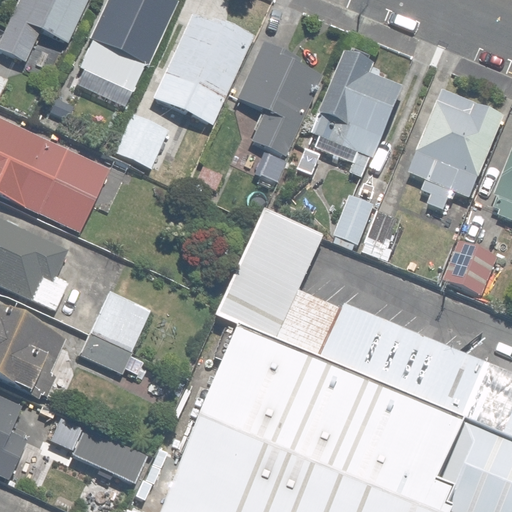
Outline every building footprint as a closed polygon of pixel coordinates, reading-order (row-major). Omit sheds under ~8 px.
[(16,0),(0,37),(0,56),(21,65),(34,37),(61,49),(83,0),(16,0)] [(101,0),(73,71),(129,94),(139,69),(146,72),(172,7),(153,0),(101,0)] [(248,45),(187,17),(149,103),(209,130),(248,45)] [(314,75),(256,50),(232,104),(255,114),(242,144),(277,159),(314,75)] [(359,181),(398,91),(368,77),(371,70),(346,59),(307,149),(348,167),(345,175),(359,181)] [(0,101),(9,84),(0,79),(0,199),(74,236),(105,171),(0,119),(0,101)] [(421,183),(416,195),(427,199),(424,207),(442,214),(450,195),(467,201),(499,120),(437,96),(405,177),(421,183)] [(167,135),(125,113),(104,152),(147,174),(167,135)] [(511,149),(487,217),(511,225),(511,149)] [(211,316),(275,342),(320,238),(260,213),(211,316)] [(71,253),(0,222),(0,292),(46,312),(71,253)] [(280,342),(511,438),(511,378),(301,291),(280,342)] [(77,359),(121,377),(123,373),(135,378),(142,362),(129,357),(148,312),(104,294),(77,359)] [(63,366),(73,343),(0,310),(0,388),(39,406),(42,397),(56,403),(71,369),(63,366)] [(459,420),(233,329),(157,511),(130,511),(125,510),(123,511),(445,511),(446,509),(439,506),(447,489),(430,482),(459,420)] [(0,484),(3,486),(19,451),(8,446),(23,415),(0,403),(0,484)] [(51,418),(34,454),(79,476),(97,440),(51,418)] [(511,511),(511,443),(463,424),(439,482),(458,490),(450,511),(452,511),(511,511)]
